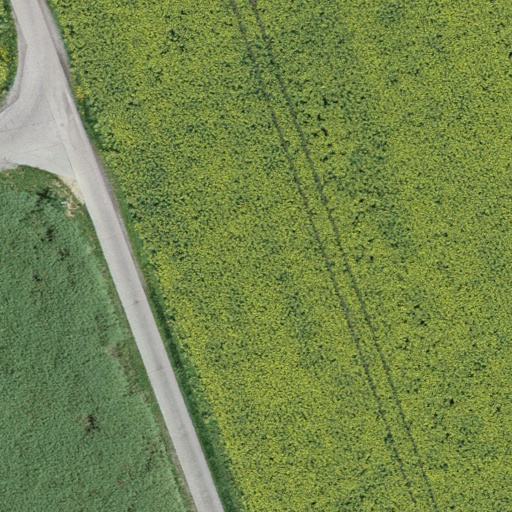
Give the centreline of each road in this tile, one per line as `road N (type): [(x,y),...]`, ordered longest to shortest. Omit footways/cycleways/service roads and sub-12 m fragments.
road 1 (track): [(68,125),(209,511)]
road 2 (track): [(22,0),(68,125),(0,141)]
